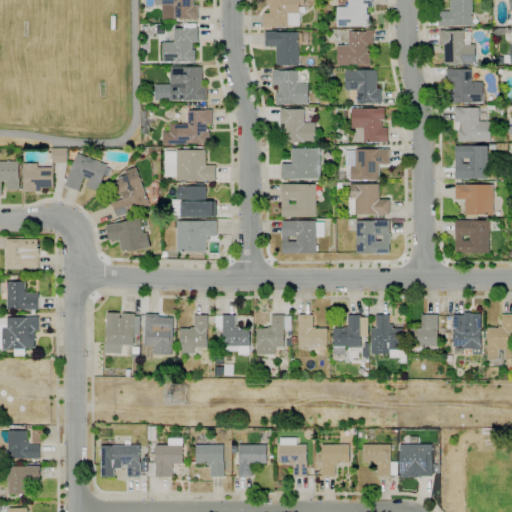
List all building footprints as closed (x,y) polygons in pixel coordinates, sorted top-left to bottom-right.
[(193,20),(174,20),(174,19),(163,19),(163,6),(162,6),(162,5),(156,5),(155,0),(194,0),(194,5),(198,5),(198,20),(193,20)] [(264,28),(264,13),(270,13),(270,6),(267,6),(266,0),(304,0),(305,13),(300,13),(300,26),(288,26),(288,27),(271,27),(271,28),(264,28)] [(364,27),(364,26),(338,27),(337,7),(349,7),(348,0),(373,0),(373,7),(367,7),(367,15),(370,15),(370,27),(364,27)] [(451,26),(439,27),(439,11),(450,11),(450,0),(472,0),(472,26),(451,26)] [(196,62),(190,63),(190,62),(176,62),(176,63),(163,63),(163,42),(174,42),(174,29),(191,28),(191,27),(198,27),(198,42),(193,42),(193,50),(196,50),(196,62)] [(463,64),(444,65),(444,45),(439,45),(439,30),(444,30),(444,31),(464,31),(464,44),(476,44),(476,64),(463,64)] [(299,65),(276,66),(276,46),(265,46),(265,32),(277,31),(277,33),(299,32),(299,33),(309,33),(310,44),(299,44),(299,65)] [(370,66),(365,66),(365,65),(350,65),(350,66),(337,65),(337,45),(348,46),(349,31),(367,31),(374,31),(373,46),(368,46),(368,53),(370,53),(370,66)] [(181,101),(178,102),(178,101),(171,101),(171,67),(184,67),(202,67),(202,86),(206,86),(207,101),(202,101),(202,100),(181,100),(181,101)] [(454,103),(454,83),(447,83),(447,69),(453,69),(472,69),(471,83),(475,83),(475,82),(482,82),(482,83),(483,83),(483,85),(484,85),(484,93),(486,93),(486,103),(454,103)] [(282,105),(276,105),(276,93),(279,93),(279,85),(273,85),(273,70),(279,70),(301,70),(301,81),(308,81),(308,84),(309,84),(309,104),(297,104),(282,104),(282,105)] [(376,104),(357,104),(357,102),(349,102),(349,90),(346,90),(346,70),(357,70),(377,70),(377,90),(381,90),(381,104),(376,104)] [(464,142),(458,142),(458,130),(461,130),(461,122),(455,122),(455,107),(462,107),(462,108),(488,108),(488,121),(491,121),(491,141),(478,141),(464,141),(464,142)] [(364,142),(364,128),(352,128),(352,109),(364,109),(379,109),(379,108),(385,108),(385,120),(382,120),(382,127),(388,127),(388,142),(381,142),(364,142)] [(294,145),(294,142),(285,142),(285,124),(280,124),(280,109),(285,109),(305,109),(305,123),(316,123),(316,143),(303,143),(303,142),(300,142),(300,145),(294,145)] [(210,144),(204,144),(189,144),(177,144),(163,145),(163,132),(170,132),(169,124),(189,124),(189,110),(206,110),(212,110),(212,124),(207,124),(207,132),(210,132),(210,144)] [(491,149),(491,155),(489,155),(489,179),(455,179),(455,146),(489,146),(489,149),(491,149)] [(52,148),(67,148),(67,163),(52,163),(52,148)] [(293,179),(282,179),(282,164),(292,164),(292,148),(321,148),(321,178),(293,178),(293,179)] [(351,180),(351,167),(346,167),(345,151),(356,151),(356,150),(379,150),(379,149),(390,149),(390,164),(380,165),(380,179),(357,180),(351,180)] [(216,181),(206,181),(177,181),(177,150),(206,150),(206,165),(216,165),(216,181)] [(98,191),(87,187),(89,180),(84,178),(79,191),(65,186),(71,172),(70,172),(77,154),(108,165),(107,167),(111,169),(108,176),(104,175),(98,191)] [(1,196),(0,196),(0,162),(19,162),(19,181),(20,181),(20,190),(7,190),(7,182),(1,182),(1,196)] [(35,192),(24,192),(23,163),(38,163),(38,168),(54,167),(54,188),(42,188),(42,191),(35,192)] [(117,218),(112,203),(123,199),(122,194),(116,196),(112,184),(120,181),(118,178),(126,175),(125,171),(136,167),(150,206),(134,211),(117,218)] [(296,218),(289,218),(289,217),(281,217),(282,184),(316,184),(316,217),(296,217),(296,218)] [(390,215),(356,215),(356,214),(349,214),(349,198),(351,198),(351,184),(357,184),(380,184),(380,200),(390,200),(390,215)] [(493,215),(465,215),(465,200),(455,200),(455,185),(493,185),(493,215)] [(214,217),(182,217),(182,202),(182,200),(178,200),(178,186),(184,186),(206,186),(206,202),(213,202),(214,217)] [(122,251),(119,239),(109,241),(106,226),(116,223),(116,224),(139,218),(143,234),(147,233),(150,247),(146,248),(146,249),(134,251),(122,251)] [(490,253),(456,253),(456,220),(470,220),(470,221),(490,221),(490,253)] [(207,252),(177,252),(177,221),(205,221),(217,221),(217,236),(209,236),(209,241),(207,241),(207,252)] [(316,254),(282,254),(282,242),(282,221),(297,221),(316,221),(316,222),(324,222),(324,238),(316,238),(316,246),(318,246),(318,251),(316,251),(316,254)] [(376,254),(376,253),(357,253),(356,221),(390,221),(390,254),(376,254)] [(38,268),(6,268),(6,239),(38,239),(38,249),(40,249),(40,257),(38,257),(38,268)] [(39,310),(25,310),(7,310),(7,294),(0,294),(0,284),(7,284),(7,282),(26,282),(25,292),(27,292),(27,293),(39,293),(39,298),(40,298),(39,309),(39,310)] [(481,348),(462,349),(462,347),(453,347),(453,315),(464,315),(464,312),(471,312),(471,314),(481,314),(481,348)] [(135,314),(135,316),(140,316),(139,335),(134,335),(133,346),(121,345),(121,354),(105,353),(106,346),(106,328),(106,322),(105,322),(105,318),(106,318),(107,313),(120,313),(120,318),(121,318),(122,313),(135,314)] [(172,355),(153,354),(153,346),(144,346),(145,314),(159,314),(159,317),(174,318),(172,355)] [(511,359),(504,359),(504,350),(498,350),(498,360),(487,360),(487,345),(487,328),(498,328),(498,326),(501,326),(501,314),(511,314),(511,359)] [(193,354),(180,354),(180,347),(180,329),(190,328),(194,328),(194,316),(208,315),(208,329),(207,329),(207,347),(193,347),(193,354)] [(250,355),(238,355),(238,347),(223,347),(222,329),(214,329),(214,316),(222,316),(222,315),(228,315),(235,315),(235,329),(250,329),(250,347),(250,355)] [(276,355),(256,355),(256,329),(265,329),(265,327),(271,327),(271,315),(278,315),(285,315),(284,329),(284,347),(276,347),(276,355)] [(327,347),(299,347),(299,315),(313,315),(312,327),(318,327),(318,329),(327,329),(327,347)] [(345,354),(333,354),(333,347),(334,347),(334,328),(344,328),(344,327),(348,327),(348,315),(362,315),(362,317),(369,317),(369,337),(361,337),(361,347),(345,347),(345,354)] [(390,354),(371,354),(371,345),(371,328),(376,328),(376,315),(383,315),(389,315),(389,324),(393,324),(393,329),(404,329),(404,350),(390,350),(390,354)] [(438,352),(411,352),(411,347),(410,347),(410,329),(421,329),(421,316),(422,316),(422,315),(432,315),(438,315),(438,329),(438,347),(438,352)] [(26,350),(8,350),(8,349),(3,349),(3,327),(8,327),(8,318),(28,318),(28,317),(39,317),(39,331),(35,331),(35,340),(35,348),(26,348),(26,350)] [(5,443),(1,436),(1,432),(8,432),(8,431),(27,431),(27,440),(28,440),(28,445),(40,445),(40,459),(25,459),(8,459),(8,443),(5,443)] [(173,478),(155,477),(155,476),(148,476),(148,463),(155,463),(156,445),(168,445),(168,438),(182,439),(182,446),(184,446),(183,464),(173,464),(173,478)] [(307,477),(294,477),(294,465),(288,465),(288,464),(279,464),(279,445),(280,445),(280,438),(297,438),(297,445),(307,445),(306,464),(307,464),(307,477)] [(409,478),(400,478),(400,444),(433,445),(433,477),(421,477),(409,477),(409,478)] [(141,477),(127,477),(127,466),(122,466),(122,469),(114,469),(114,478),(101,478),(101,447),(115,446),(140,445),(140,454),(142,454),(142,456),(140,456),(140,463),(141,477)] [(224,477),(211,477),(211,465),(205,465),(205,464),(196,464),(196,445),(224,445),(223,464),(224,464),(224,477)] [(252,477),(239,477),(239,445),(266,445),(267,463),(252,464),(252,477)] [(335,477),(322,477),(322,464),(322,445),(349,445),(349,463),(339,463),(339,465),(335,465),(335,477)] [(377,477),(377,465),(374,465),(374,463),(363,463),(363,445),(391,445),(391,477),(377,477)] [(9,495),(8,467),(26,467),(26,466),(40,466),(40,481),(27,481),(27,494),(9,495)]
